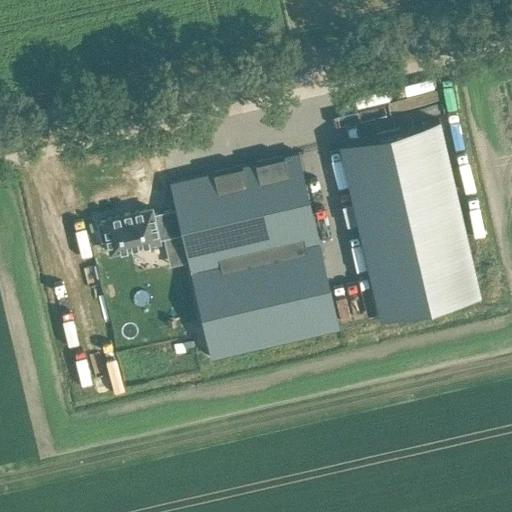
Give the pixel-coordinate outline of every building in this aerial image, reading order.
[(240,126),(272,120),(270,108),(238,114),(240,126)] [(439,118),(339,141),(339,143),(350,187),(369,270),(380,315),(380,317),(480,294),(439,118)] [(298,151),(170,180),(177,210),(181,229),(181,231),(182,233),(184,242),(196,294),(199,305),(210,353),(210,355),(339,325),(298,151)] [(102,219),(98,220),(101,236),(106,235),(109,248),(157,237),(157,235),(181,229),(177,210),(152,216),(150,204),(101,215),(102,219)] [(168,350),(143,356),(146,369),(171,363),(168,350)]
